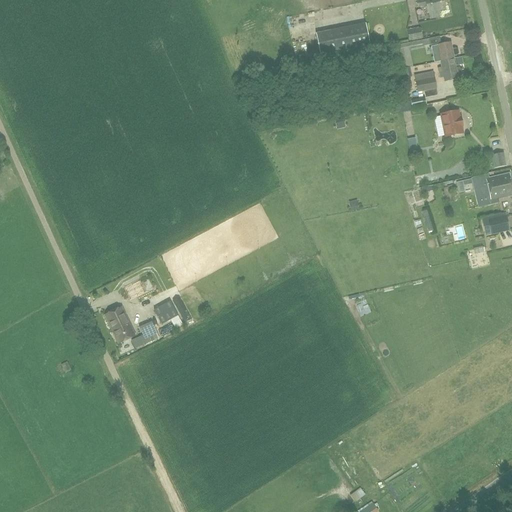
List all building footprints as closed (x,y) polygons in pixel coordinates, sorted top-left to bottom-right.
[(439,17),(438,11),(444,9),(442,0),(422,0),(416,1),(417,7),(426,6),(427,13),(429,12),(430,18),(439,17)] [(409,42),(422,39),(420,27),(406,30),(409,42)] [(321,59),(331,57),(325,31),(315,33),(321,59)] [(429,39),(398,45),(399,49),(422,45),(422,46),(431,45),(429,39)] [(440,43),(431,45),(431,46),(434,63),(440,61),(454,59),(454,56),(456,56),(458,54),(458,49),(455,48),(452,49),(451,42),(441,44),(440,43)] [(441,68),(438,68),(439,72),(440,78),(443,77),(444,82),(458,79),(458,77),(460,77),(462,74),(461,70),(459,68),(456,68),(454,59),(440,61),(441,68)] [(438,96),(436,88),(433,72),(414,75),(417,92),(423,91),(425,98),(438,96)] [(446,137),(462,133),(460,127),(462,126),(460,119),(459,119),(457,112),(442,115),(446,137)] [(494,168),(506,166),(503,153),(491,155),(494,168)] [(498,199),(511,195),(511,185),(509,174),(488,179),(488,175),(471,179),(476,201),(485,200),(486,206),(499,203),(498,199)] [(491,234),(508,230),(506,217),(488,221),(491,234)] [(477,223),(480,237),(486,236),(484,222),(477,223)] [(457,241),(464,239),(462,231),(455,233),(457,241)] [(161,254),(149,260),(152,266),(164,260),(161,254)] [(140,280),(144,288),(152,285),(148,276),(140,280)] [(179,298),(172,301),(184,323),(191,320),(179,298)] [(170,302),(154,310),(162,325),(171,320),(178,316),(170,302)] [(121,308),(105,316),(119,344),(135,336),(121,308)] [(142,335),(131,340),(135,348),(159,337),(151,321),(139,327),(142,335)]
